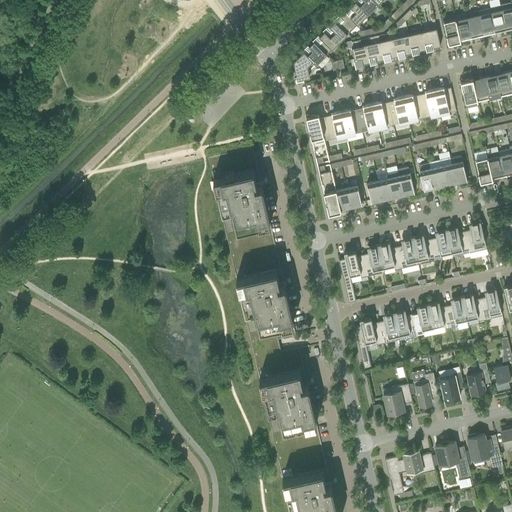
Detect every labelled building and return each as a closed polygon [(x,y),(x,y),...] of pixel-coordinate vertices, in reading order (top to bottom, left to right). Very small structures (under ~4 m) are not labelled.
[(355,0),(354,0),(345,10),(357,23),(367,13),(355,0)] [(375,0),(355,0),(367,13),(378,3),(375,0)] [(404,2),(399,7),(403,11),(408,6),(404,2)] [(510,3),(500,5),(501,9),(505,28),(511,27),(511,26),(511,9),(511,7),(510,3)] [(490,8),(489,8),(494,29),(495,30),(495,31),(498,30),(499,30),(505,28),(501,9),(500,5),(490,8)] [(393,13),(393,14),(397,18),(397,17),(403,11),(399,7),(393,13)] [(489,8),(478,10),(483,34),(491,32),(495,31),(495,30),(494,29),(489,8)] [(345,10),(334,20),(347,33),(357,23),(345,10)] [(477,10),(466,13),(467,17),(467,19),(471,34),(471,35),(471,36),(472,36),(475,35),(476,35),(483,34),(478,10),(477,10)] [(407,12),(401,17),(405,21),(410,15),(407,12)] [(466,13),(454,16),(455,19),(460,39),(462,39),(467,37),(468,37),(471,36),(471,35),(471,34),(467,19),(467,17),(466,13)] [(390,16),(380,26),(384,30),(394,20),(390,16)] [(405,21),(401,17),(396,22),(399,26),(405,21)] [(455,19),(443,22),(448,41),(448,43),(452,43),(453,42),(460,41),(460,39),(455,19)] [(334,20),(324,30),(336,43),(347,33),(334,20)] [(436,28),(422,31),(426,49),(440,45),(436,28)] [(389,39),(380,41),(384,58),(398,55),(394,38),(392,32),(389,29),(386,32),(388,34),(389,39)] [(324,30),(314,40),(326,53),(336,43),(324,30)] [(422,31),(408,34),(412,52),(426,49),(422,31)] [(408,34),(394,38),(398,55),(412,52),(408,34)] [(371,43),(366,44),(370,62),(377,60),(384,58),(380,41),(378,35),(373,36),(369,37),(371,43)] [(314,40),(303,50),(316,63),(326,53),(314,40)] [(354,58),(349,60),(350,66),(355,65),(363,63),(370,62),(366,44),(361,45),(360,40),(354,41),(355,46),(352,47),(351,47),(354,58)] [(316,63),(303,50),(293,60),(296,75),(295,75),(296,81),(303,79),(303,77),(309,75),(308,70),(316,63)] [(503,76),(496,77),(500,94),(511,91),(507,71),(507,72),(502,73),(503,76)] [(484,77),(488,97),(500,94),(496,77),(490,79),(489,76),(484,77)] [(473,82),(477,99),(479,99),(488,97),(484,77),(479,79),(479,81),(475,82),(473,82)] [(460,81),(460,83),(465,103),(466,108),(478,105),(477,100),(477,99),(473,82),(472,78),(464,80),(460,81)] [(428,92),(419,94),(424,117),(440,113),(434,87),(433,87),(434,89),(428,90),(428,92)] [(434,87),(440,113),(456,110),(450,87),(440,89),(440,87),(434,89),(434,87)] [(403,94),(402,95),(408,121),(424,117),(419,94),(409,96),(409,95),(403,96),(403,94)] [(397,99),(388,102),(393,124),(408,121),(402,95),(402,96),(397,97),(397,99)] [(366,106),(356,109),(362,131),(377,128),(371,102),(371,103),(365,105),(366,106)] [(372,102),(371,102),(377,128),(393,124),(388,102),(378,104),(378,102),(372,103),(372,102)] [(335,114),(325,116),(330,139),(346,135),(340,109),(340,110),(334,112),(335,114)] [(340,109),(346,135),(362,131),(356,109),(347,111),(347,109),(341,110),(340,109)] [(330,139),(325,116),(319,117),(318,114),(306,117),(317,164),(329,161),(328,156),(324,140),(330,139)] [(252,147),(208,158),(213,179),(213,180),(215,189),(215,190),(236,279),(236,280),(238,289),(238,290),(254,358),(299,348),(308,346),(308,345),(307,339),(305,333),(305,332),(295,334),(295,333),(293,324),(293,322),(284,287),(284,285),(284,284),(283,280),(277,252),(276,250),(270,224),(262,187),(261,185),(261,184),(260,180),(252,147)] [(510,148),(498,151),(503,172),(503,174),(507,173),(511,172),(511,158),(510,152),(510,148)] [(485,150),(473,153),(475,160),(479,180),(480,181),(480,182),(480,181),(484,181),(484,180),(492,179),(492,177),(488,160),(487,158),(487,157),(486,154),(485,150)] [(498,151),(486,154),(487,157),(487,158),(488,160),(492,177),(494,177),(499,175),(500,175),(503,174),(498,151)] [(450,158),(451,163),(456,183),(467,180),(461,156),(450,158)] [(445,185),(452,183),(456,183),(451,163),(450,158),(450,157),(439,160),(445,185)] [(429,162),(430,168),(434,187),(435,187),(445,185),(439,160),(429,162)] [(429,162),(418,165),(419,171),(420,173),(424,190),(430,188),(431,188),(434,187),(435,187),(434,187),(430,168),(429,162)] [(340,209),(336,190),(331,170),(325,172),(324,165),(317,167),(328,214),(341,211),(340,209)] [(408,166),(397,168),(398,171),(403,195),(407,194),(414,192),(409,173),(408,166)] [(398,171),(387,174),(393,197),(403,195),(398,171)] [(376,175),(378,180),(382,200),(393,197),(387,174),(387,173),(376,175)] [(382,200),(378,180),(367,183),(371,202),(382,200)] [(357,185),(346,187),(350,207),(361,204),(357,185)] [(346,187),(336,190),(340,209),(350,207),(346,187)] [(470,229),(464,230),(469,252),(486,248),(480,221),(472,223),(468,223),(470,229)] [(453,227),(446,229),(451,252),(452,256),(469,252),(464,230),(458,232),(457,226),(453,227)] [(436,237),(430,238),(435,260),(442,258),(441,254),(451,252),(446,229),(438,230),(435,231),(436,237)] [(419,235),(412,237),(418,264),(435,260),(430,238),(424,240),(423,234),(419,235)] [(401,245),(396,246),(401,268),(418,264),(412,237),(404,238),(401,239),(402,245),(401,245)] [(385,243),(378,244),(383,268),(394,265),(395,269),(401,268),(396,246),(390,247),(389,242),(385,243)] [(367,253),(362,254),(367,276),(384,272),(383,268),(378,244),(370,246),(367,247),(368,253),(367,253)] [(345,258),(339,259),(348,301),(355,300),(350,276),(360,273),(361,277),(367,276),(362,254),(356,255),(355,250),(351,250),(344,252),(345,258)] [(479,264),(472,266),(474,273),(481,271),(479,264)] [(511,284),(503,286),(510,313),(511,312),(511,284)] [(485,296),(479,298),(484,319),(491,318),(490,314),(501,311),(496,288),(495,288),(488,290),(484,291),(485,296)] [(469,294),(461,296),(467,319),(477,317),(478,321),(484,319),(479,298),(474,299),(472,293),(469,294)] [(451,304),(446,305),(451,327),(452,332),(469,328),(467,319),(461,296),(454,298),(450,298),(451,304)] [(435,302),(427,304),(433,327),(443,325),(444,329),(451,327),(446,305),(440,307),(438,301),(435,302)] [(417,312),(412,313),(417,335),(423,333),(422,330),(433,327),(427,304),(420,305),(416,306),(417,312)] [(401,310),(393,312),(399,335),(400,339),(410,336),(417,335),(412,313),(406,315),(405,309),(401,310)] [(384,320),(378,321),(383,343),(400,339),(399,335),(393,312),(386,313),(382,314),(384,320)] [(360,325),(354,327),(364,369),(371,367),(365,343),(375,340),(376,344),(383,343),(378,321),(372,322),(372,323),(371,317),(367,318),(359,320),(360,325)] [(299,348),(254,358),(259,379),(259,380),(261,389),(262,390),(282,479),(282,480),(284,489),(285,490),(289,511),(336,511),(331,487),(330,485),(330,484),(329,480),(323,453),(323,452),(322,450),(316,424),(313,412),(308,387),(307,385),(307,384),(306,380),(300,354),(299,348)] [(438,354),(431,356),(432,362),(440,361),(438,354)] [(502,365),(493,367),(496,379),(495,379),(497,388),(509,385),(509,382),(508,378),(511,377),(510,374),(511,373),(511,358),(511,355),(509,355),(502,357),(502,365)] [(482,377),(489,375),(486,362),(478,363),(480,372),(466,375),(471,394),(477,393),(478,395),(483,393),(483,392),(485,391),(482,377)] [(425,378),(413,381),(416,393),(417,393),(420,406),(428,404),(432,403),(431,401),(430,397),(438,396),(433,372),(424,374),(425,378)] [(462,384),(463,383),(460,372),(453,373),(454,374),(439,378),(445,400),(451,399),(451,401),(458,400),(458,397),(459,397),(457,384),(462,383),(462,384)] [(390,387),(382,389),(383,394),(385,404),(386,404),(386,405),(388,404),(390,412),(390,413),(392,412),(404,410),(402,403),(405,402),(405,403),(412,402),(408,382),(406,383),(390,387)] [(511,426),(509,428),(508,426),(502,427),(503,429),(501,430),(504,445),(511,443),(511,426)] [(468,437),(467,437),(472,458),(473,463),(483,461),(484,461),(483,458),(490,456),(492,467),(502,464),(497,443),(497,444),(491,445),(489,438),(485,439),(485,436),(484,433),(476,435),(475,433),(468,435),(468,437)] [(465,469),(467,476),(471,475),(464,445),(456,447),(454,440),(448,442),(448,440),(440,441),(441,443),(435,445),(439,464),(455,461),(456,465),(457,464),(458,471),(465,469)] [(403,458),(398,459),(401,471),(406,470),(407,472),(414,470),(415,474),(433,470),(435,470),(431,452),(422,454),(422,455),(420,455),(418,449),(414,450),(413,447),(406,448),(406,451),(404,452),(405,454),(402,454),(403,458)] [(401,471),(398,459),(397,455),(387,458),(389,467),(387,467),(393,494),(403,492),(399,472),(401,471)] [(492,511),(488,511),(511,511),(511,506),(511,503),(492,508),(492,511)]
